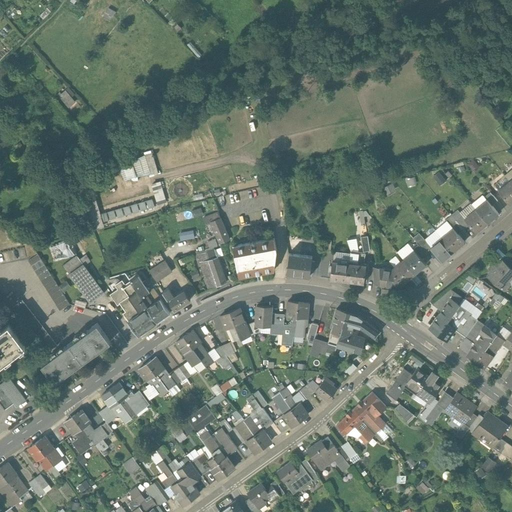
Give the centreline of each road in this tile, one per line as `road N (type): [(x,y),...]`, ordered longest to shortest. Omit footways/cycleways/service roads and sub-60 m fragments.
road 1 (secondary): [(394,324),(321,292),(241,296),(178,326),(0,451)]
road 2 (residential): [(407,333),(308,425),(194,511)]
road 3 (residential): [(394,324),(511,221)]
road 4 (secondary): [(511,407),(407,333)]
